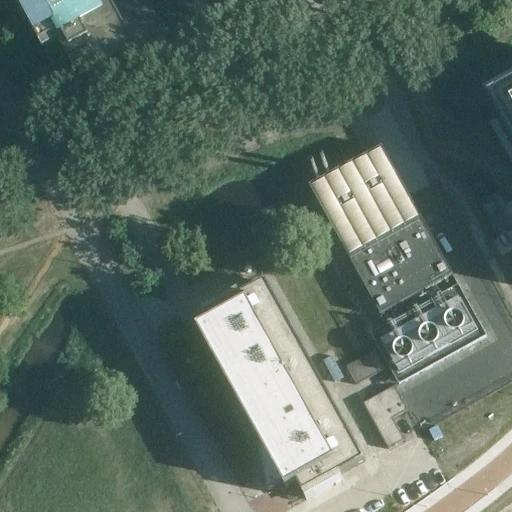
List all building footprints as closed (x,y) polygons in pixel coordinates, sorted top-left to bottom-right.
[(15,0),(51,65),(67,56),(74,68),(103,52),(111,67),(138,51),(109,0),(15,0)] [(511,81),(484,97),(511,148),(511,81)] [(453,276),(421,218),(382,148),(310,188),(381,316),(453,276)] [(487,338),(453,277),(416,297),(403,304),(381,317),(387,328),(372,336),(400,386),(487,338)] [(366,463),(267,283),(241,297),(239,293),(203,313),(209,323),(198,329),(256,435),(267,492),(283,484),(287,492),(288,491),(293,501),(303,495),(307,501),(343,481),(340,477),(366,463)] [(386,371),(375,352),(346,368),(357,386),(386,371)] [(393,420),(408,411),(395,387),(363,404),(388,450),(405,441),(393,420)]
